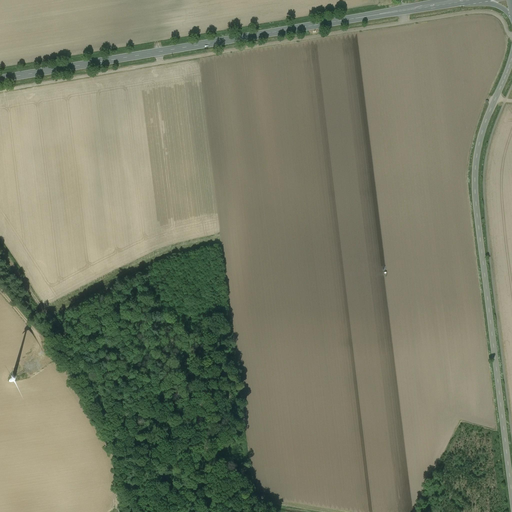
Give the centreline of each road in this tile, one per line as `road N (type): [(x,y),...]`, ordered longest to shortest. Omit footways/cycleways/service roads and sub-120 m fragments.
road 1 (primary): [(465,0),(0,78)]
road 2 (secondary): [(511,495),(474,195),(483,125),(511,56)]
